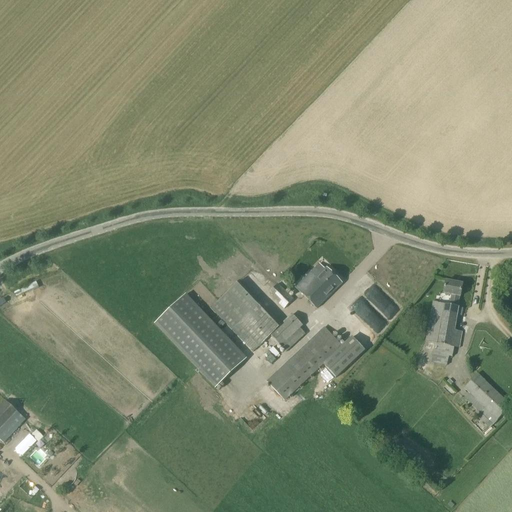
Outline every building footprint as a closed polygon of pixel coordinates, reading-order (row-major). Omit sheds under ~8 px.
[(295,288),(316,310),(342,284),(326,268),(316,278),(311,273),(295,288)] [(451,296),(449,306),(458,307),(460,297),(463,284),(446,281),(443,294),(451,296)] [(31,290),(38,286),(36,282),(14,292),(16,297),(31,290)] [(237,325),(260,304),(239,282),(211,309),(231,331),(237,325)] [(268,295),(284,310),(293,300),(278,285),(268,295)] [(181,292),(149,322),(211,387),(243,357),(181,292)] [(459,308),(458,307),(449,306),(432,302),(425,342),(437,345),(435,350),(434,350),(431,363),(447,367),(449,357),(452,358),(454,348),(460,350),(463,332),(455,331),(459,308)] [(270,337),(281,325),(260,304),(237,325),(259,347),(270,337)] [(281,347),(300,329),(302,327),(291,315),(281,325),(270,337),(281,347)] [(324,329),(267,383),(284,402),(296,391),(318,370),(330,384),(361,355),(348,342),(342,348),(324,329)] [(305,335),(300,329),(281,347),(286,353),(305,335)] [(478,374),(464,389),(470,395),(466,399),(481,413),(477,417),(490,429),(511,406),(478,374)] [(30,435),(37,442),(42,437),(35,430),(30,435)] [(392,451),(418,471),(425,462),(399,442),(392,451)] [(29,499),(38,490),(25,477),(16,485),(29,499)]
